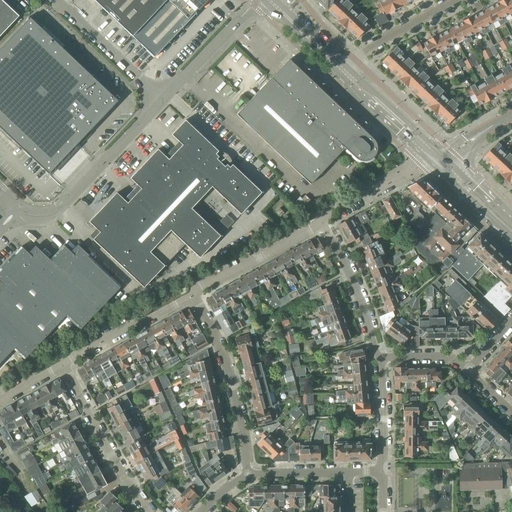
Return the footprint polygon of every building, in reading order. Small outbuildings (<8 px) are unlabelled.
[(1,0),(0,0),(0,36),(19,17),(1,0)] [(93,0),(132,37),(166,0),(93,0)] [(166,0),(132,37),(154,58),(196,14),(195,12),(197,10),(199,11),(208,0),(166,0)] [(319,0),(318,2),(322,6),(324,6),(326,8),(326,9),(327,9),(335,0),(319,0)] [(337,0),(327,11),(335,18),(349,3),(346,0),(344,2),(341,0),(337,0)] [(395,11),(389,0),(381,0),(378,2),(380,4),(384,12),(386,15),(388,14),(395,11)] [(389,0),(395,11),(402,7),(401,7),(404,5),(400,0),(389,0)] [(498,4),(494,6),(500,16),(504,24),(507,22),(504,17),(510,14),(502,0),(497,3),(498,4)] [(511,0),(502,0),(510,14),(511,13),(511,0)] [(338,22),(342,26),(354,12),(350,8),(353,6),(349,3),(335,18),(338,21),(338,22)] [(504,24),(500,16),(494,6),(485,11),(492,24),(497,21),(500,26),(504,24)] [(485,11),(476,15),(486,33),(489,32),(487,27),(492,24),(485,11)] [(346,29),(350,32),(364,17),(360,14),(359,16),(354,12),(342,26),(346,30),(346,29)] [(374,19),(378,26),(387,21),(383,14),(374,19)] [(472,17),(467,19),(475,33),(480,31),(482,35),(486,33),(476,15),(473,17),(472,17)] [(364,17),(350,32),(357,39),(369,27),(364,22),(367,20),(364,17)] [(0,49),(0,128),(19,146),(48,175),(118,101),(30,18),(0,49)] [(462,23),(459,25),(468,43),(472,41),(469,36),(475,33),(467,19),(462,22),(462,23)] [(450,30),(457,43),(460,48),(468,43),(459,25),(450,30)] [(450,30),(441,34),(451,53),(454,51),(452,46),(457,43),(450,30)] [(437,36),(432,39),(439,53),(445,50),(447,54),(451,53),(441,34),(437,37),(437,36)] [(415,44),(417,48),(420,46),(418,42),(416,38),(414,38),(412,39),(414,44),(415,44)] [(439,53),(432,39),(427,41),(427,42),(423,44),(425,48),(433,62),(437,60),(434,56),(439,53)] [(493,46),(495,49),(504,45),(502,41),(493,46)] [(504,45),(495,49),(497,53),(506,49),(504,45)] [(493,46),(484,51),(486,55),(495,50),(493,46)] [(381,63),(389,69),(401,57),(403,54),(396,47),(381,63)] [(495,50),(486,55),(488,58),(497,54),(495,50)] [(470,58),(466,60),(469,64),(477,59),(474,54),(469,57),(470,58)] [(482,57),(477,59),(479,63),(488,58),(486,55),(482,57)] [(389,69),(396,77),(411,61),(408,58),(405,61),(401,57),(389,69)] [(477,59),(469,64),(471,68),(479,63),(477,59)] [(289,60),(282,67),(236,115),(310,185),(345,149),(355,158),(356,159),(357,160),(358,161),(360,161),(361,162),(363,162),(364,162),(365,162),(367,162),(368,161),(369,161),(371,160),(372,159),(373,158),(374,157),(375,155),(376,154),(376,153),(376,151),(377,150),(377,148),(377,147),(376,145),(376,144),(375,143),(374,141),(374,140),(373,139),(289,60)] [(399,80),(403,84),(415,71),(411,67),(414,64),(411,61),(396,77),(399,79),(399,80)] [(503,73),(498,76),(506,91),(511,87),(511,80),(505,68),(501,70),(503,73)] [(408,87),(411,90),(425,75),(422,72),(420,74),(415,71),(403,84),(407,88),(408,87)] [(411,90),(418,97),(430,84),(426,80),(428,78),(425,75),(411,90)] [(491,75),(487,77),(497,96),(506,91),(498,76),(493,78),(491,75)] [(485,82),(480,85),(489,101),(494,99),(493,98),(497,96),(487,77),(483,80),(485,82)] [(418,97),(425,104),(440,89),(437,86),(434,88),(430,84),(418,97)] [(489,101),(480,85),(475,87),(473,85),(469,87),(470,87),(472,91),(474,95),(477,102),(479,105),(479,106),(484,103),(484,104),(489,101)] [(428,108),(432,111),(445,98),(447,95),(443,91),(443,92),(440,89),(425,104),(429,107),(428,108)] [(437,115),(440,118),(454,102),(451,99),(449,102),(445,98),(432,111),(436,115),(437,115)] [(454,102),(440,118),(447,125),(460,112),(455,108),(457,105),(454,102)] [(235,168),(232,165),(229,168),(226,165),(225,167),(224,166),(217,159),(219,157),(216,155),(218,152),(185,120),(171,135),(178,142),(182,146),(175,153),(168,160),(165,156),(158,149),(144,164),(130,179),(137,186),(141,189),(134,196),(127,203),(124,200),(116,193),(102,208),(88,222),(96,229),(99,233),(93,240),(144,288),(164,266),(185,245),(200,258),(220,236),(191,209),(212,188),(224,199),(240,215),(241,215),(262,193),(235,168)] [(483,158),(490,165),(502,152),(498,148),(501,146),(497,143),(483,158)] [(490,165),(497,172),(511,157),(509,154),(506,156),(502,152),(490,165)] [(500,175),(504,179),(511,171),(511,156),(511,157),(497,172),(501,175),(500,175)] [(423,203),(435,214),(446,203),(422,179),(407,187),(407,188),(413,193),(409,197),(420,207),(423,203)] [(311,207),(314,204),(305,196),(302,199),(301,199),(299,197),(295,201),(291,204),(301,213),(304,209),(304,210),(308,205),(311,207)] [(393,220),(400,216),(389,197),(382,201),(393,220)] [(418,253),(436,269),(460,243),(463,246),(476,231),(446,203),(435,214),(428,222),(420,231),(412,239),(418,253)] [(275,213),(280,217),(284,213),(279,209),(275,213)] [(343,235),(356,228),(363,224),(369,222),(363,212),(337,226),(343,235)] [(409,221),(420,231),(428,222),(418,212),(409,221)] [(226,215),(220,222),(227,229),(233,222),(226,215)] [(356,244),(361,241),(368,237),(366,234),(361,236),(356,228),(343,235),(347,244),(354,240),(356,244)] [(474,257),(483,265),(497,250),(479,234),(467,247),(476,255),(474,257)] [(362,252),(366,262),(383,255),(379,245),(379,246),(377,242),(371,244),(369,238),(361,241),(363,247),(362,248),(364,251),(362,252)] [(310,241),(305,243),(312,255),(316,253),(317,255),(319,258),(326,255),(318,240),(311,243),(310,241)] [(305,243),(296,248),(307,268),(311,266),(307,258),(312,255),(305,243)] [(460,243),(436,269),(441,274),(450,265),(461,254),(464,251),(461,248),(463,246),(460,243)] [(61,248),(50,260),(101,308),(121,286),(81,248),(74,256),(66,248),(63,246),(61,248)] [(7,261),(65,316),(80,330),(101,308),(50,260),(39,250),(32,257),(24,249),(23,249),(21,247),(19,249),(18,249),(7,261)] [(296,248),(287,253),(294,265),(299,263),(303,270),(307,268),(296,248)] [(493,271),(501,278),(511,266),(511,264),(497,250),(483,265),(491,273),(493,271)] [(366,262),(370,271),(392,263),(399,257),(402,255),(399,252),(389,259),(386,261),(383,255),(366,262)] [(287,253),(278,258),(293,284),(296,282),(296,281),(289,268),(294,265),(287,253)] [(370,271),(374,281),(387,276),(384,270),(393,267),(401,261),(399,257),(392,263),(370,271)] [(278,258),(270,263),(276,275),(281,273),(288,285),(289,286),(293,284),(278,258)] [(0,282),(4,286),(0,290),(0,295),(45,338),(65,316),(7,261),(0,268),(0,282)] [(270,263),(261,268),(272,288),(275,286),(271,278),(276,275),(270,263)] [(499,280),(494,285),(502,293),(505,289),(511,296),(511,295),(511,266),(501,278),(499,281),(499,280)] [(261,268),(252,273),(258,285),(263,282),(272,297),(266,300),(269,305),(270,305),(278,300),(272,288),(261,268)] [(466,284),(458,276),(450,269),(446,272),(463,287),(466,284)] [(252,273),(243,278),(254,298),(258,295),(254,288),(258,285),(252,273)] [(374,281),(378,290),(399,282),(406,276),(404,273),(397,278),(394,279),(392,274),(387,276),(374,281)] [(323,275),(314,280),(317,286),(326,281),(323,275)] [(378,290),(382,300),(394,295),(403,291),(400,286),(408,280),(406,276),(399,282),(378,290)] [(243,278),(234,283),(241,295),(246,292),(250,300),(254,306),(257,304),(254,298),(243,278)] [(317,286),(314,280),(313,278),(303,283),(308,291),(317,286)] [(471,316),(470,318),(469,318),(473,321),(478,327),(480,325),(488,332),(498,321),(455,280),(445,291),(451,297),(456,302),(471,316)] [(234,283),(226,287),(240,312),(244,310),(241,304),(240,304),(236,297),(241,295),(234,283)] [(494,285),(489,290),(501,301),(502,300),(503,301),(504,300),(506,301),(511,296),(505,289),(502,293),(494,285)] [(216,293),(224,306),(225,309),(230,306),(232,309),(235,315),(240,312),(226,287),(216,293)] [(321,296),(324,305),(337,301),(333,291),(331,292),(330,288),(321,291),(320,287),(307,294),(310,300),(321,296)] [(296,290),(288,295),(290,300),(299,296),(296,290)] [(501,301),(489,290),(483,296),(504,316),(509,310),(503,304),(506,301),(504,300),(503,301),(502,300),(501,301)] [(224,306),(216,293),(211,295),(213,297),(206,301),(212,312),(226,336),(237,330),(225,309),(224,306)] [(0,336),(13,350),(24,360),(45,338),(0,295),(0,336)] [(288,295),(279,300),(282,305),(290,300),(288,295)] [(388,309),(389,313),(392,312),(398,309),(403,306),(401,303),(398,304),(394,295),(382,300),(386,310),(388,309)] [(411,299),(407,303),(411,308),(415,299),(416,298),(414,296),(411,299)] [(403,306),(407,303),(411,299),(409,297),(401,303),(403,306)] [(451,297),(447,301),(450,307),(456,302),(451,297)] [(279,300),(278,300),(270,305),(273,310),(282,305),(279,300)] [(318,314),(319,318),(340,310),(337,301),(324,305),(326,311),(318,314)] [(273,310),(270,305),(269,305),(262,309),(265,314),(273,310)] [(181,312),(176,314),(183,326),(187,324),(188,326),(195,322),(189,310),(182,314),(181,312)] [(329,319),(331,324),(344,320),(340,310),(319,318),(316,319),(309,321),(304,323),(306,327),(316,323),(316,324),(329,319)] [(418,321),(418,328),(419,337),(421,337),(421,339),(433,338),(432,310),(428,310),(428,321),(418,321)] [(433,310),(432,310),(433,338),(445,338),(445,321),(445,314),(437,314),(437,310),(433,310)] [(382,330),(394,339),(406,323),(401,319),(398,323),(392,319),(394,316),(392,312),(389,313),(379,317),(383,330),(382,330)] [(453,321),(445,321),(445,338),(457,338),(456,318),(455,318),(453,312),(449,313),(451,318),(452,318),(453,321)] [(176,314),(167,319),(180,343),(184,341),(178,329),(183,326),(176,314)] [(468,317),(456,318),(457,338),(470,338),(470,336),(472,336),(472,334),(486,334),(478,327),(473,321),(469,318),(470,318),(468,317)] [(167,319),(158,324),(165,336),(170,333),(175,341),(178,347),(182,345),(180,343),(167,319)] [(236,323),(239,329),(246,325),(244,322),(243,319),(236,323)] [(313,337),(315,341),(326,337),(347,329),(344,320),(331,324),(325,327),(327,331),(313,337)] [(406,323),(394,339),(406,347),(419,347),(419,337),(418,328),(411,326),(406,322),(406,323)] [(158,324),(150,329),(164,354),(164,355),(168,353),(160,339),(165,336),(158,324)] [(150,329),(141,334),(150,351),(155,348),(160,356),(164,354),(150,329)] [(326,337),(315,341),(316,345),(322,343),(323,346),(329,344),(330,347),(351,340),(347,329),(326,337)] [(141,334),(132,339),(145,364),(148,362),(146,357),(147,356),(145,353),(150,351),(141,334)] [(191,340),(194,346),(197,352),(208,345),(202,334),(191,340)] [(0,363),(13,350),(0,336),(0,363)] [(235,339),(238,352),(255,348),(258,347),(257,342),(256,342),(255,336),(249,337),(248,336),(235,339)] [(511,338),(511,337),(503,345),(511,352),(511,338)] [(123,344),(130,356),(132,360),(137,358),(142,367),(146,365),(145,364),(132,339),(123,344)] [(276,342),(276,344),(275,344),(277,351),(278,351),(280,358),(287,356),(283,340),(276,342)] [(123,344),(114,349),(125,369),(129,366),(124,359),(130,356),(123,344)] [(289,354),(299,353),(298,344),(288,345),(289,354)] [(505,346),(498,353),(511,366),(511,358),(509,356),(511,353),(511,352),(503,345),(505,346)] [(197,352),(194,346),(187,350),(190,355),(197,352)] [(239,352),(243,367),(259,363),(255,348),(238,352),(238,353),(239,352)] [(114,349),(105,354),(116,373),(125,369),(114,349)] [(348,352),(350,365),(364,363),(365,363),(363,349),(348,352)] [(180,380),(189,375),(211,370),(207,350),(185,362),(188,371),(179,376),(180,380)] [(511,366),(498,353),(491,361),(499,368),(502,364),(509,371),(509,370),(510,371),(511,367),(511,366)] [(105,354),(96,358),(107,378),(111,376),(116,373),(105,354)] [(167,361),(168,363),(170,366),(180,361),(179,360),(177,357),(176,356),(167,361)] [(293,368),(299,368),(297,356),(290,357),(293,368)] [(87,364),(97,382),(103,379),(107,386),(111,384),(107,378),(96,358),(87,364)] [(506,374),(499,368),(491,361),(486,367),(489,370),(485,374),(497,384),(506,374)] [(243,367),(247,382),(263,378),(259,363),(243,367)] [(337,376),(343,375),(366,373),(364,363),(350,365),(343,365),(343,370),(337,371),(337,376)] [(93,385),(97,382),(87,364),(83,366),(84,368),(77,372),(84,383),(90,380),(93,385)] [(149,371),(150,372),(152,376),(161,372),(158,367),(149,371)] [(293,368),(296,377),(305,376),(305,368),(299,368),(293,368)] [(399,383),(405,383),(404,368),(394,368),(394,371),(394,389),(399,389),(399,383)] [(404,368),(405,383),(405,389),(411,388),(411,392),(412,392),(412,394),(413,396),(416,395),(416,391),(414,369),(405,369),(405,368),(404,368)] [(435,368),(424,369),(426,382),(426,388),(435,388),(435,382),(440,382),(440,372),(436,372),(435,368)] [(424,369),(414,369),(416,391),(420,391),(419,382),(426,382),(424,369)] [(199,377),(201,383),(214,380),(211,370),(189,375),(190,379),(199,377)] [(152,376),(150,372),(141,377),(143,381),(152,376)] [(353,378),(353,384),(367,383),(366,373),(343,375),(343,379),(353,378)] [(132,381),(135,386),(143,382),(139,376),(132,380),(132,381)] [(154,395),(156,394),(160,392),(161,392),(155,378),(149,382),(154,395)] [(247,382),(251,397),(267,393),(263,378),(247,382)] [(59,379),(50,384),(57,396),(62,394),(66,401),(70,399),(59,379)] [(189,398),(194,395),(216,390),(214,380),(201,383),(202,389),(193,391),(187,394),(189,398)] [(132,381),(123,386),(124,388),(126,391),(127,390),(135,386),(132,381)] [(336,396),(338,396),(368,393),(367,383),(353,384),(346,385),(346,391),(335,392),(336,396)] [(50,384),(41,389),(54,412),(58,410),(55,406),(51,399),(57,396),(50,384)] [(114,390),(115,393),(117,396),(126,391),(124,388),(123,386),(114,390)] [(295,386),(286,389),(288,397),(290,397),(291,398),(296,396),(296,395),(297,394),(295,386)] [(449,399),(455,405),(464,395),(457,388),(453,392),(449,389),(442,396),(447,401),(449,399)] [(41,389),(32,394),(39,406),(44,403),(50,414),(54,412),(41,389)] [(164,392),(167,398),(173,395),(169,389),(164,392)] [(204,397),(205,403),(218,400),(216,390),(194,395),(195,399),(204,397)] [(156,394),(160,404),(165,401),(160,392),(156,394)] [(254,412),(254,413),(269,408),(274,407),(275,406),(274,403),(270,404),(267,393),(251,397),(255,412),(254,412)] [(347,405),(354,404),(369,403),(368,393),(338,396),(338,400),(346,399),(347,405)] [(32,394),(23,399),(34,418),(36,422),(40,420),(34,409),(39,406),(32,394)] [(107,400),(104,394),(96,399),(99,406),(101,405),(100,404),(107,400)] [(168,401),(171,408),(177,405),(176,403),(173,396),(173,395),(167,398),(168,401)] [(451,409),(455,413),(449,420),(445,423),(447,428),(453,422),(456,419),(472,402),(464,395),(455,405),(451,409)] [(23,399),(15,403),(22,416),(26,413),(28,417),(29,417),(31,420),(34,418),(23,399)] [(107,409),(112,418),(125,411),(118,399),(112,402),(114,405),(107,409)] [(193,412),(194,416),(221,410),(218,400),(205,403),(207,408),(193,412)] [(159,404),(163,414),(169,411),(165,401),(160,404),(159,404)] [(462,418),(466,422),(479,409),(472,402),(456,419),(459,421),(459,420),(460,421),(462,418)] [(22,416),(15,403),(6,408),(16,428),(20,426),(16,419),(22,416)] [(369,403),(354,404),(355,417),(370,417),(369,403)] [(403,417),(405,417),(418,416),(418,413),(422,413),(423,408),(423,403),(409,403),(409,406),(403,406),(403,417)] [(171,408),(175,417),(183,412),(179,405),(177,406),(177,405),(171,408)] [(269,408),(254,413),(258,426),(271,422),(271,421),(275,420),(276,417),(274,411),(275,411),(274,409),(276,409),(275,407),(274,407),(269,408)] [(16,428),(6,408),(0,411),(0,418),(4,426),(0,427),(0,430),(12,452),(25,444),(24,441),(23,441),(22,438),(14,443),(8,433),(16,428)] [(112,418),(117,427),(135,417),(130,408),(125,411),(112,418)] [(464,433),(468,436),(487,416),(479,409),(466,422),(471,426),(464,433)] [(68,414),(71,419),(78,416),(75,410),(68,414)] [(209,417),(210,423),(223,420),(221,410),(194,416),(195,420),(209,417)] [(169,411),(163,414),(159,415),(162,421),(172,417),(169,411)] [(175,418),(179,426),(185,423),(181,415),(183,414),(183,412),(175,417),(175,418)] [(405,426),(436,427),(444,427),(442,423),(418,422),(418,416),(405,417),(405,426)] [(480,438),(481,436),(485,433),(494,422),(487,416),(468,436),(465,439),(468,442),(476,434),(480,438)] [(117,427),(121,436),(140,426),(135,417),(117,427)] [(61,426),(59,422),(58,420),(50,425),(53,430),(61,426)] [(223,420),(210,423),(204,425),(208,442),(211,441),(225,438),(223,430),(225,430),(223,420)] [(447,428),(452,437),(455,434),(453,432),(453,422),(447,428)] [(477,450),(480,453),(502,430),(494,422),(485,433),(481,436),(486,440),(477,450)] [(43,435),(41,432),(37,423),(32,425),(39,437),(43,435)] [(54,439),(51,441),(53,445),(58,442),(78,432),(73,423),(61,429),(52,434),(54,439)] [(167,426),(170,433),(175,430),(176,430),(174,423),(173,423),(167,426)] [(185,423),(179,426),(184,435),(189,432),(185,423)] [(262,428),(263,433),(254,442),(265,452),(275,441),(269,435),(279,425),(277,423),(276,424),(262,428)] [(121,436),(126,444),(145,434),(140,426),(121,436)] [(405,426),(405,437),(418,437),(418,431),(436,431),(436,427),(405,426)] [(170,433),(167,434),(170,440),(178,436),(175,430),(170,433)] [(502,430),(480,453),(473,460),(476,463),(495,442),(499,446),(510,435),(509,436),(502,430)] [(62,451),(63,451),(83,441),(78,432),(58,442),(63,451),(62,451)] [(126,444),(131,453),(144,446),(142,441),(147,438),(145,434),(126,444)] [(511,437),(510,435),(499,446),(498,448),(509,459),(511,455),(511,437)] [(405,437),(405,447),(427,447),(427,443),(418,443),(418,437),(405,437)] [(180,438),(158,450),(154,452),(156,456),(176,445),(179,450),(185,447),(180,438)] [(211,441),(212,446),(216,445),(218,453),(229,450),(227,438),(225,438),(211,441)] [(275,441),(265,452),(272,459),(275,462),(288,462),(288,449),(294,443),(289,439),(284,445),(282,448),(275,441)] [(362,445),(352,445),(352,461),(371,461),(370,445),(370,439),(364,439),(362,442),(362,445)] [(61,464),(67,461),(87,450),(83,441),(63,451),(63,452),(65,457),(59,460),(61,464)] [(189,447),(189,448),(190,448),(191,453),(206,449),(205,443),(199,445),(195,446),(189,447)] [(352,461),(352,445),(333,445),(334,461),(352,461)] [(136,462),(154,452),(158,450),(156,447),(153,449),(152,448),(147,451),(144,446),(131,453),(136,462)] [(309,462),(309,446),(295,447),(295,454),(299,454),(299,462),(309,462)] [(323,446),(309,446),(309,462),(320,461),(320,453),(324,453),(323,446)] [(17,453),(21,461),(31,455),(27,447),(17,453)] [(434,447),(427,447),(405,447),(404,458),(409,458),(413,458),(418,458),(418,451),(434,451),(434,447)] [(453,447),(448,447),(449,461),(459,461),(453,447)] [(77,460),(80,465),(92,458),(87,450),(67,461),(69,464),(77,460)] [(136,462),(141,471),(154,464),(151,459),(157,456),(156,456),(154,452),(136,462)] [(31,455),(21,461),(26,471),(37,465),(31,455)] [(209,463),(211,466),(220,478),(231,470),(222,458),(219,460),(216,456),(208,461),(209,462),(209,463)] [(72,469),(77,478),(97,467),(92,458),(80,465),(72,469)] [(192,482),(181,494),(192,505),(202,495),(200,493),(205,488),(198,477),(196,476),(190,461),(185,463),(185,464),(183,465),(189,480),(192,482)] [(500,463),(474,464),(460,464),(460,469),(459,469),(460,490),(501,489),(507,489),(506,468),(500,468),(500,463)] [(154,464),(141,471),(146,480),(153,477),(154,480),(161,476),(154,464)] [(3,470),(12,479),(13,478),(16,475),(8,465),(3,470)] [(31,480),(33,479),(42,475),(37,465),(26,471),(31,480)] [(220,478),(211,466),(199,475),(208,487),(220,478)] [(77,478),(82,486),(101,476),(97,467),(77,478)] [(42,475),(33,479),(38,488),(45,484),(46,483),(42,475)] [(101,476),(82,486),(87,496),(106,485),(101,476)] [(153,484),(162,492),(169,485),(168,485),(169,484),(162,478),(161,477),(153,484)] [(43,496),(50,492),(45,484),(38,488),(40,491),(43,496)] [(319,485),(311,485),(304,486),(304,497),(309,497),(311,494),(311,490),(319,490),(319,485)] [(319,498),(324,498),(334,498),(334,485),(319,485),(319,490),(319,498)] [(339,511),(340,500),(339,485),(334,485),(334,498),(324,498),(324,509),(321,509),(321,511),(339,511)] [(253,500),(263,500),(263,486),(252,486),(252,488),(248,488),(248,498),(253,498),(253,500)] [(264,511),(271,511),(274,509),(273,486),(263,486),(263,500),(269,500),(269,508),(268,508),(264,511)] [(274,509),(271,511),(277,511),(278,506),(284,506),(283,499),(283,486),(273,486),(274,509)] [(293,486),(283,486),(283,499),(289,499),(289,508),(294,508),(293,486)] [(304,497),(304,486),(293,486),(294,508),(298,508),(298,506),(304,506),(304,499),(304,497)] [(35,490),(30,493),(37,503),(42,500),(35,490)] [(50,492),(43,496),(49,505),(56,501),(50,492)] [(99,511),(104,511),(115,502),(117,499),(109,492),(100,503),(104,507),(99,511)] [(169,502),(178,511),(185,511),(192,505),(181,494),(180,495),(175,500),(171,496),(167,500),(169,502)] [(74,502),(78,507),(88,501),(85,495),(74,502)] [(69,511),(78,507),(74,502),(66,507),(69,511)] [(119,511),(120,511),(122,509),(115,502),(104,511),(119,511)]
